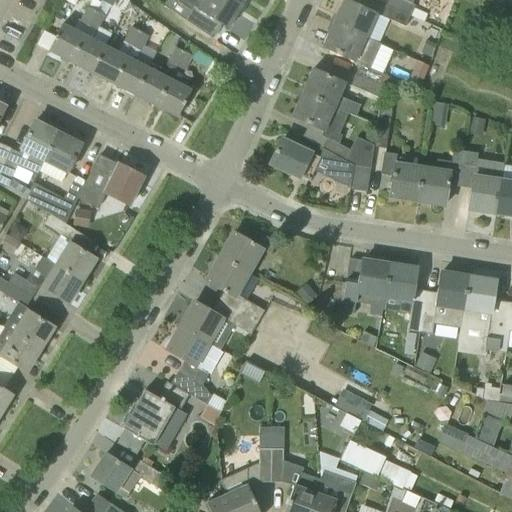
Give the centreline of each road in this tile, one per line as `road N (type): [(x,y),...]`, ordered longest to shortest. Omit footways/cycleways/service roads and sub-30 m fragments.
road 1 (residential): [(18,511),(97,404),(222,176)]
road 2 (residential): [(511,253),(320,220),(222,176)]
road 3 (residential): [(222,176),(0,65)]
road 4 (residential): [(222,176),(294,0)]
